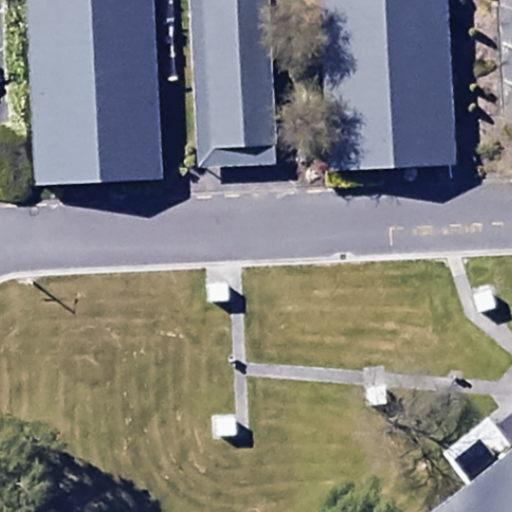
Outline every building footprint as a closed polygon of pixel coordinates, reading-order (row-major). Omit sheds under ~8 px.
[(156,0),(39,0),(52,200),(168,193),(156,0)] [(278,0),(212,0),(223,170),(289,166),(278,0)] [(447,0),(331,0),(343,181),(459,174),(447,0)] [(256,511),(246,340),(34,353),(43,511),(256,511)] [(511,511),(511,459),(445,511),(511,511)]
